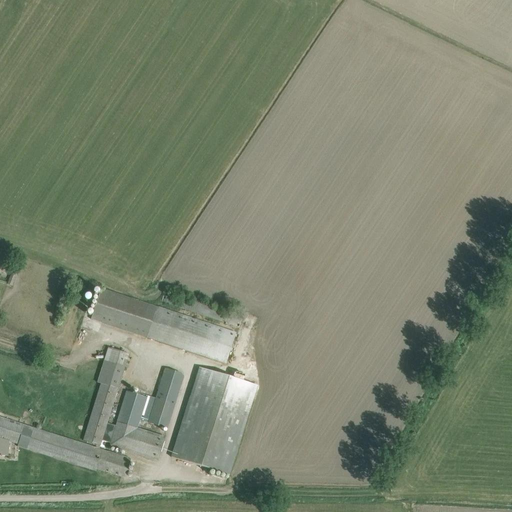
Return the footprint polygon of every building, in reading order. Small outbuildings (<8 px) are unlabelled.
[(27,265),(23,277),(46,284),(50,273),(27,265)] [(12,273),(8,284),(12,286),(16,275),(12,273)] [(237,334),(139,302),(102,289),(92,320),(227,364),(237,334)] [(242,317),(166,292),(165,292),(161,301),(163,302),(238,327),(242,317)] [(0,454),(0,455),(2,439),(18,444),(18,447),(26,450),(96,472),(97,469),(125,478),(131,459),(99,449),(102,441),(110,443),(109,446),(156,461),(163,437),(137,428),(140,420),(148,422),(167,429),(185,377),(165,371),(155,400),(147,398),(126,391),(115,426),(107,423),(118,389),(125,366),(128,356),(108,349),(105,359),(97,383),(101,384),(83,441),(97,445),(96,448),(33,429),(23,426),(24,425),(22,425),(0,417),(0,454)] [(199,369),(171,457),(230,476),(257,387),(199,369)]
